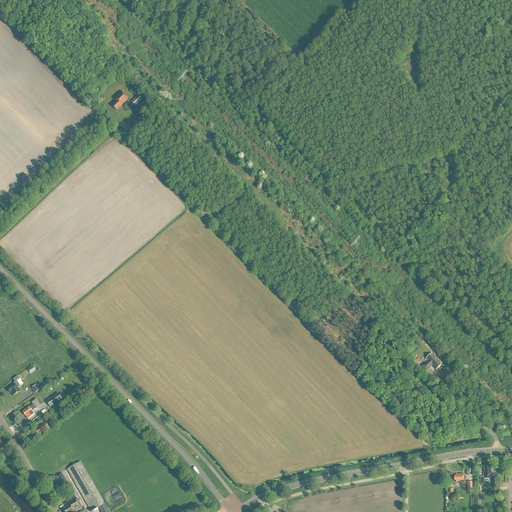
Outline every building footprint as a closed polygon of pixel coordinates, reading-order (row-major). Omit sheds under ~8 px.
[(116,111),(128,99),(122,92),(114,99),(116,101),(111,106),(116,111)] [(131,102),(135,107),(142,100),(138,95),(131,102)] [(437,358),(433,353),(426,359),(428,362),(426,363),(425,363),(422,367),(427,372),(431,369),(430,368),(432,366),(436,371),(442,365),(441,364),(442,363),(439,360),(438,360),(436,359),(437,358)] [(13,396),(20,391),(18,388),(21,387),(17,381),(20,379),(18,376),(13,380),(15,382),(14,383),(14,384),(11,386),(12,386),(7,389),(10,393),(11,393),(13,396)] [(35,394),(40,390),(36,385),(31,389),(35,394)] [(50,407),(56,403),(53,399),(47,403),(50,407)] [(36,409),(33,404),(29,407),(27,408),(27,409),(22,412),(25,416),(28,420),(34,415),(32,411),(36,409)] [(43,433),(50,428),(46,422),(34,430),(37,435),(42,432),(43,433)] [(98,508),(105,504),(81,462),(67,470),(91,511),(98,508)] [(484,473),(484,478),(492,477),(491,465),(484,466),(485,472),(484,473)] [(467,480),(467,477),(464,477),(464,474),(456,474),(456,476),(455,476),(455,481),(456,481),(456,482),(460,482),(460,483),(466,483),(466,480),(467,480)] [(74,511),(82,508),(76,497),(65,503),(67,507),(63,509),(63,511),(74,511)]
